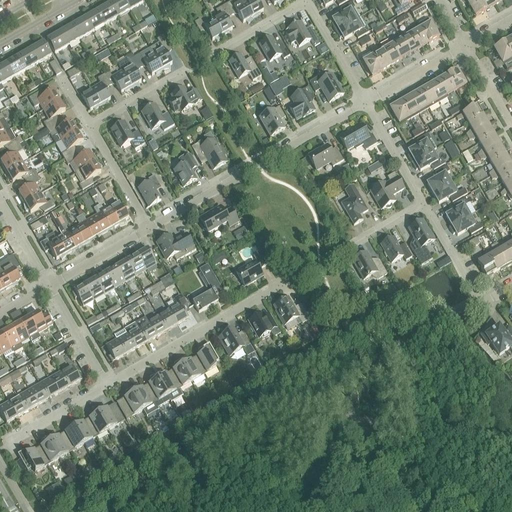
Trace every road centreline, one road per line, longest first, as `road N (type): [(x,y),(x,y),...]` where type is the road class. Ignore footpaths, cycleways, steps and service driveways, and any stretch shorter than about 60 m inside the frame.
road 1 (residential): [(147,228),(367,104)]
road 2 (residential): [(105,384),(282,284)]
road 3 (residential): [(511,286),(479,300),(422,203)]
